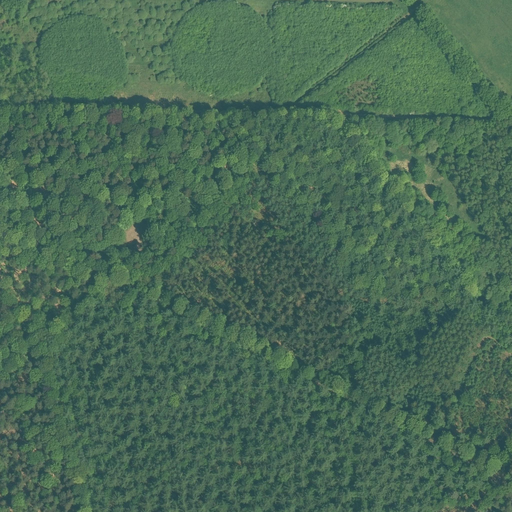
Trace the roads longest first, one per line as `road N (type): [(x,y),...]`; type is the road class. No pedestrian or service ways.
road 1 (unclassified): [(511,490),(484,468),(0,224)]
road 2 (track): [(511,352),(450,304),(300,113),(281,113)]
road 3 (track): [(286,382),(280,389),(49,384),(55,330)]
road 4 (track): [(0,107),(34,108),(218,205)]
road 5 (track): [(34,108),(275,112)]
road 6 (track): [(511,116),(300,113)]
road 7 (track): [(218,205),(178,256),(55,330)]
road 8 (track): [(417,0),(281,113)]
road 9 (track): [(49,384),(84,511)]
